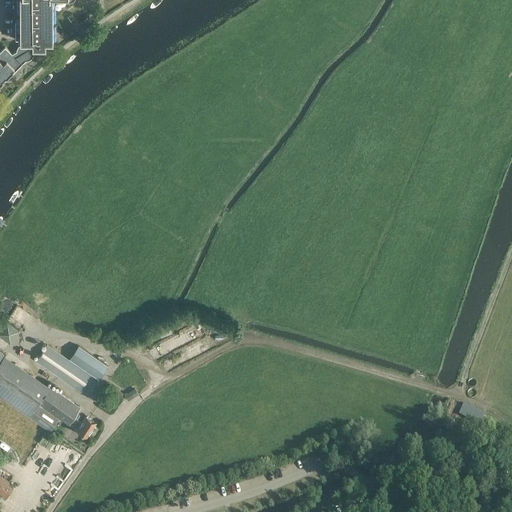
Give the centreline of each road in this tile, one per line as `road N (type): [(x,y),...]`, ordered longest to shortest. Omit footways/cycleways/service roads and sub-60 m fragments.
road 1 (track): [(415,383),(271,341),(239,340)]
road 2 (track): [(248,292),(239,340),(141,395)]
road 3 (track): [(511,249),(457,394)]
road 4 (track): [(511,428),(457,394),(415,383),(419,370)]
